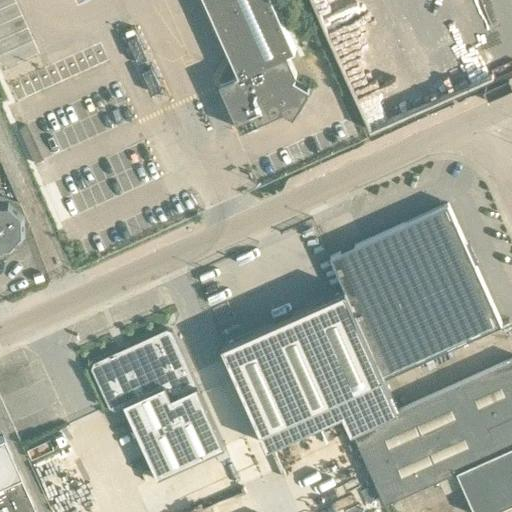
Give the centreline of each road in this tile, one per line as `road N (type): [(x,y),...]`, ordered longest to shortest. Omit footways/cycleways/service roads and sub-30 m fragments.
road 1 (unclassified): [(0,337),(470,126)]
road 2 (unknown): [(280,511),(168,261)]
road 3 (unknown): [(38,319),(125,511)]
